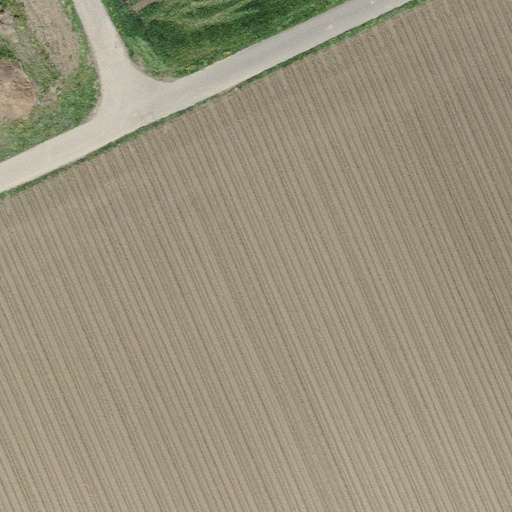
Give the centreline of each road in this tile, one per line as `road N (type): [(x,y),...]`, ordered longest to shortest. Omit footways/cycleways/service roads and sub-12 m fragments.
road 1 (track): [(386,0),(0,179)]
road 2 (track): [(78,0),(129,119)]
